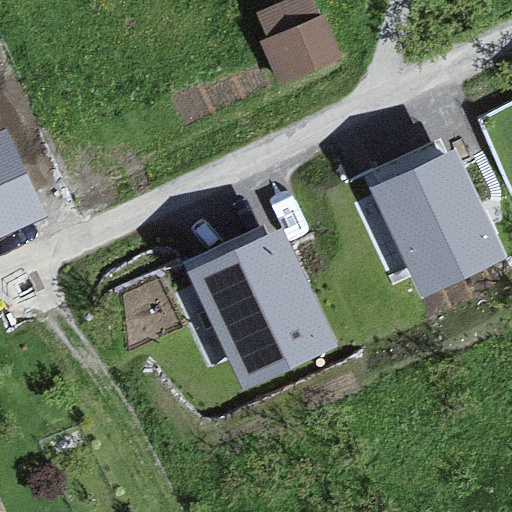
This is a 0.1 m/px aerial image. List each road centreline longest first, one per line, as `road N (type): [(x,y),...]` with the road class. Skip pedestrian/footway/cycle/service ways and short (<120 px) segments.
road 1 (residential): [(511,49),(35,271)]
road 2 (residential): [(154,511),(35,271)]
